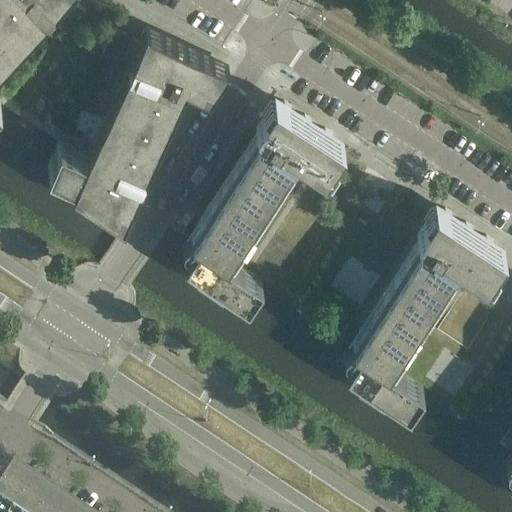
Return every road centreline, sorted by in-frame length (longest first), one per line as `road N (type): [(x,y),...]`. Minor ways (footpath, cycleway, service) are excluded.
road 1 (secondary): [(380,511),(87,317)]
road 2 (residential): [(87,317),(273,43)]
road 3 (secondary): [(68,346),(317,511)]
road 4 (residential): [(511,203),(273,43)]
road 5 (residential): [(135,511),(12,428)]
